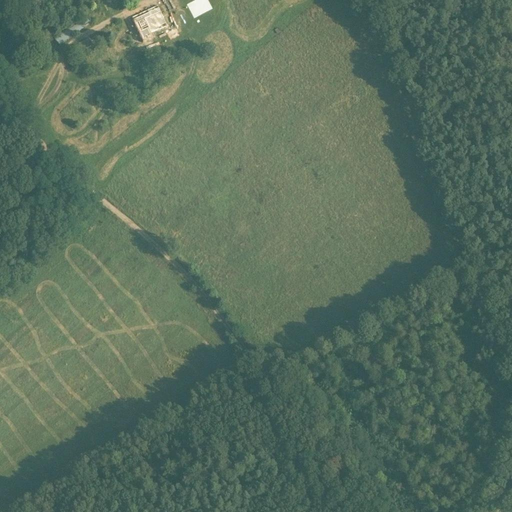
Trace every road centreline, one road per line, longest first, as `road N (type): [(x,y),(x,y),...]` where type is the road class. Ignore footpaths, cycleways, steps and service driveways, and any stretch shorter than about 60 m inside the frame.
road 1 (track): [(0,65),(49,155),(201,289),(352,511)]
road 2 (track): [(511,362),(442,210),(395,64),(352,0)]
